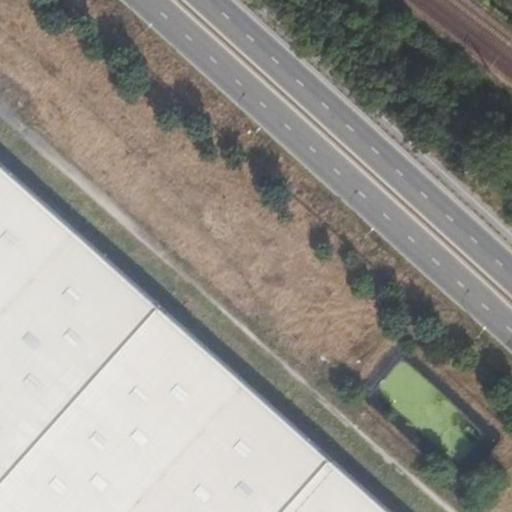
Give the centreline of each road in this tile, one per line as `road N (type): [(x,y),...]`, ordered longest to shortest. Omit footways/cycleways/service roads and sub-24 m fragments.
road 1 (secondary): [(145,0),(511,333)]
road 2 (secondary): [(511,277),(207,0)]
